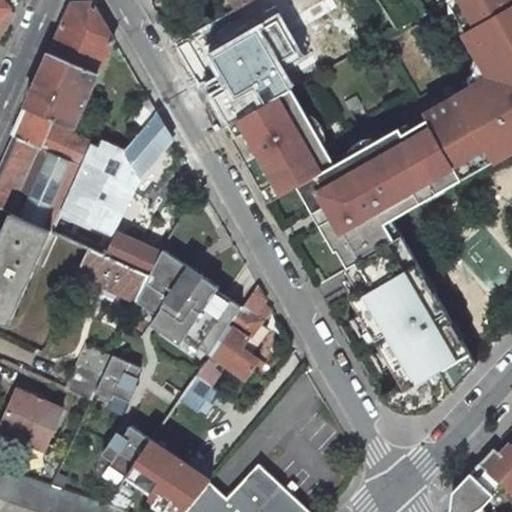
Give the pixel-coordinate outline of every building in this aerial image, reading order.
[(0,0),(0,43),(14,12),(2,0),(0,0)] [(254,0),(231,0),(238,9),(254,0)] [(511,0),(452,0),(470,31),(468,34),(482,58),(488,55),(493,63),(484,82),(486,86),(482,88),(480,86),(426,116),(428,120),(462,178),(511,149),(511,0)] [(114,38),(93,1),(72,2),(26,105),(54,117),(74,126),(114,38)] [(279,12),(211,50),(237,95),(255,85),(266,104),(292,89),(298,85),(288,66),(305,56),(279,12)] [(151,101),(143,87),(121,113),(133,123),(151,101)] [(335,164),(292,89),(266,104),(227,127),(236,139),(234,140),(262,189),(265,187),(272,199),(295,186),(305,202),(310,199),(326,226),(320,229),(332,250),(334,249),(346,268),(402,235),(392,218),(462,178),(428,120),(405,133),(402,127),(335,164)] [(115,145),(84,131),(81,137),(72,133),(32,223),(89,248),(100,252),(111,229),(126,194),(128,189),(140,176),(167,144),(173,138),(151,101),(133,123),(115,145)] [(54,117),(26,105),(0,164),(0,207),(12,213),(32,223),(72,133),(52,124),(54,117)] [(184,159),(167,144),(140,176),(153,187),(157,191),(184,159)] [(153,187),(140,176),(128,189),(126,194),(138,204),(153,187)] [(32,223),(12,213),(0,239),(0,320),(9,325),(52,231),(32,223)] [(161,252),(111,229),(100,252),(148,273),(161,252)] [(477,363),(402,235),(346,268),(344,269),(355,289),(346,294),(358,314),(388,365),(399,383),(379,394),(383,399),(388,404),(391,406),(396,409),(403,412),(410,413),(414,413),(420,412),(427,410),(434,407),(440,403),(442,400),(477,363)] [(100,252),(89,248),(78,276),(136,301),(148,273),(100,252)] [(232,325),(243,306),(218,290),(220,288),(162,250),(161,252),(148,273),(136,301),(135,302),(159,317),(151,329),(186,350),(190,344),(211,357),(212,356),(232,325)] [(266,299),(258,284),(243,306),(232,325),(250,337),(263,319),(255,314),(266,299)] [(358,314),(351,319),(381,369),(388,365),(358,314)] [(250,337),(232,325),(212,356),(246,378),(260,358),(243,347),(250,337)] [(102,376),(96,389),(113,397),(115,391),(131,398),(139,381),(134,379),(141,364),(113,351),(102,376)] [(102,376),(78,366),(67,389),(91,400),(96,389),(102,376)] [(0,430),(46,450),(63,411),(18,390),(0,430)] [(110,464),(126,476),(151,441),(152,439),(131,424),(122,437),(116,433),(102,453),(113,460),(110,464)] [(211,480),(151,441),(126,476),(158,497),(154,502),(168,511),(172,506),(180,511),(185,511),(209,483),(211,480)] [(499,456),(492,449),(479,463),(503,485),(511,493),(511,444),(499,456)] [(503,485),(479,463),(452,492),(451,493),(449,511),(484,511),(479,505),(503,485)] [(185,511),(314,511),(259,464),(229,499),(209,483),(185,511)] [(52,485),(0,466),(0,497),(41,511),(126,511),(107,505),(77,494),(52,485)] [(129,511),(136,503),(117,491),(107,505),(126,511),(129,511)]
